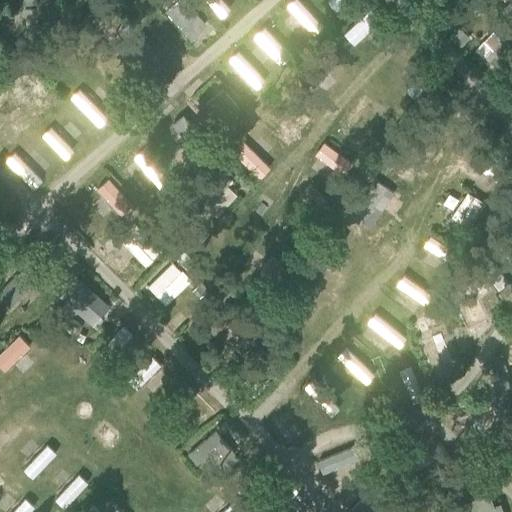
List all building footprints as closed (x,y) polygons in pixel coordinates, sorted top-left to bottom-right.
[(54,0),(36,0),(37,5),(38,22),(56,21),(54,0)] [(184,0),(173,0),(163,9),(191,39),(207,24),(184,0)] [(205,0),(220,15),(231,6),(225,0),(205,0)] [(315,34),(325,23),(299,0),(288,0),(284,5),(315,34)] [(273,62),(286,52),(263,24),(251,34),(273,62)] [(139,80),(163,64),(141,33),(118,49),(139,80)] [(326,42),(297,71),(310,85),(340,56),(326,42)] [(227,58),(242,74),(253,64),(238,48),(227,58)] [(39,78),(31,84),(44,100),(52,93),(39,78)] [(222,133),(226,130),(223,127),(243,108),(217,81),(194,103),(222,133)] [(95,125),(107,115),(80,85),(69,96),(95,125)] [(0,99),(0,123),(19,107),(7,94),(0,99)] [(285,129),(304,108),(289,95),(271,116),(285,129)] [(51,124),(40,134),(63,158),(73,148),(51,124)] [(257,178),(270,166),(242,137),(229,150),(257,178)] [(339,166),(345,158),(323,141),(317,149),(339,166)] [(16,148),(5,158),(32,188),(43,178),(16,148)] [(117,217),(131,203),(105,175),(91,189),(117,217)] [(372,230),(396,193),(373,178),(348,214),(372,230)] [(116,235),(143,264),(160,248),(133,219),(116,235)] [(335,230),(312,263),(325,271),(347,238),(335,230)] [(0,298),(9,307),(47,269),(33,256),(0,289),(0,298)] [(170,259),(144,284),(164,304),(190,279),(170,259)] [(481,267),(496,288),(506,281),(491,260),(481,267)] [(92,327),(110,307),(77,278),(60,298),(92,327)] [(286,319),(312,290),(298,278),(273,307),(286,319)] [(453,299),(473,337),(492,327),(471,289),(453,299)] [(396,346),(405,335),(373,310),(364,321),(396,346)] [(107,360),(132,336),(124,327),(98,351),(107,360)] [(443,331),(420,338),(429,368),(452,361),(443,331)] [(0,367),(4,371),(30,347),(20,336),(0,355),(0,367)] [(345,343),(335,352),(364,383),(374,374),(345,343)] [(511,366),(494,353),(474,377),(511,406),(511,366)] [(136,390),(161,366),(152,357),(127,381),(136,390)] [(329,416),(340,405),(312,377),(301,387),(329,416)] [(165,420),(193,392),(185,383),(156,411),(165,420)] [(511,445),(511,426),(502,438),(511,445)] [(209,483),(239,459),(216,431),(186,456),(209,483)] [(32,480),(56,455),(47,446),(23,472),(32,480)] [(64,509),(87,483),(78,475),(55,500),(64,509)] [(501,511),(498,501),(490,504),(485,492),(449,503),(451,511),(501,511)] [(291,511),(272,496),(257,511),(291,511)] [(30,511),(35,508),(26,499),(13,511),(30,511)] [(241,511),(242,511),(233,503),(223,511),(241,511)]
